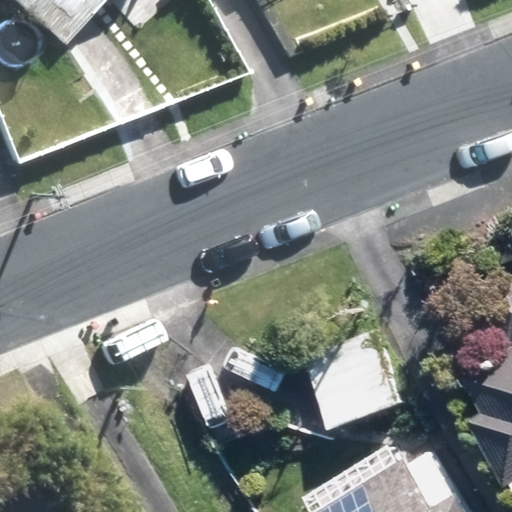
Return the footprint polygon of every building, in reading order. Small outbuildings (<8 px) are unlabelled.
[(511,292),(486,306),(506,345),(511,341),(511,292)] [(403,409),(376,336),(319,356),(347,430),(403,409)] [(511,356),(464,383),(511,469),(511,356)] [(420,511),(398,473),(329,511),(456,511),(452,503),(436,511),(420,511)] [(0,511),(42,511),(32,489),(0,503),(0,511)]
